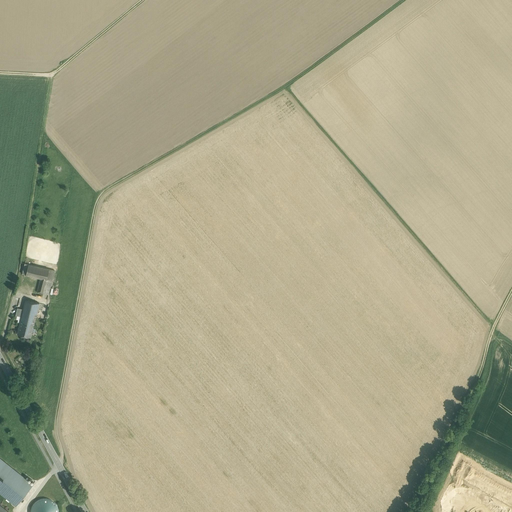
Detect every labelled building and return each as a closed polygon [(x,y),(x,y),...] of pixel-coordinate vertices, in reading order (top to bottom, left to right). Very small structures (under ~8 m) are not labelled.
[(49,269),(28,264),(26,275),(40,278),(46,280),(49,269)] [(46,280),(43,293),(48,294),(54,270),(49,269),(46,280)] [(46,280),(40,278),(37,292),(43,293),(46,280)] [(39,303),(25,300),(21,319),(34,322),(39,303)] [(34,322),(21,319),(17,333),(31,337),(34,322)] [(24,477),(0,457),(0,491),(16,505),(33,484),(24,477)] [(24,477),(33,484),(35,481),(26,473),(24,477)] [(33,504),(31,510),(30,511),(58,511),(59,510),(57,506),(53,501),(48,498),(43,498),(38,500),(33,504)]
